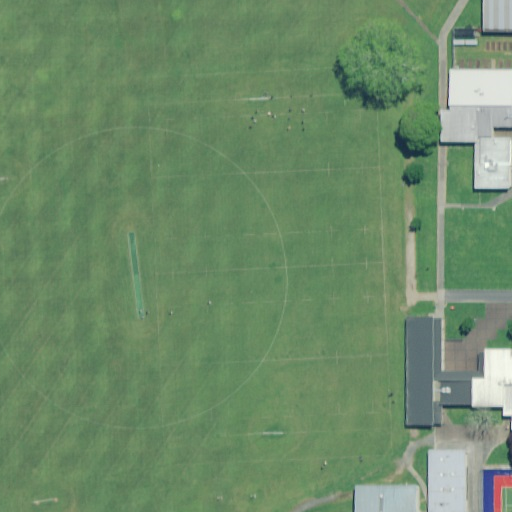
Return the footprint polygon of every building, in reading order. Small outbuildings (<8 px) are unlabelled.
[(511,0),(482,0),(481,33),(511,33),(511,0)] [(511,69),(456,68),(455,108),(444,108),(443,141),(479,142),(479,188),(511,188),(511,139),(496,139),(496,126),(511,126),(511,69)] [(444,245),(443,290),(484,291),(485,265),(511,265),(511,224),(492,224),(492,207),(466,206),(465,245),(444,245)] [(453,221),(454,208),(441,207),(441,221),(453,221)] [(443,317),(410,317),(408,427),(443,428),(444,407),(511,407),(511,349),(487,349),(486,369),(442,369),(443,317)] [(468,511),(470,451),(429,450),(427,511),(468,511)] [(360,511),(420,511),(421,489),(361,487),(360,511)]
